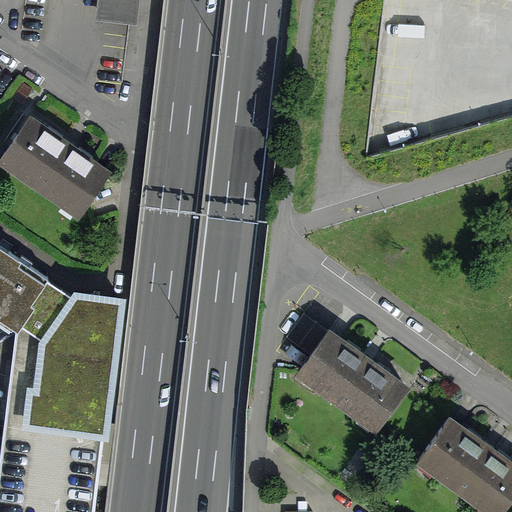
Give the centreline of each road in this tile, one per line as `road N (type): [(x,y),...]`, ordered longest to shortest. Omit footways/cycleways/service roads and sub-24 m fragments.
road 1 (motorway): [(195,0),(135,511)]
road 2 (motorway): [(201,511),(258,0)]
road 3 (residential): [(511,410),(278,255)]
